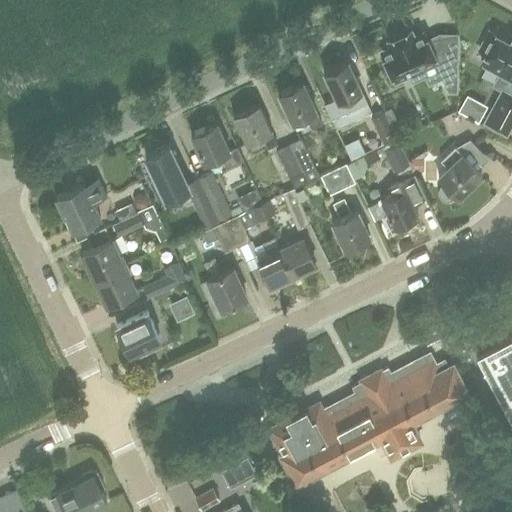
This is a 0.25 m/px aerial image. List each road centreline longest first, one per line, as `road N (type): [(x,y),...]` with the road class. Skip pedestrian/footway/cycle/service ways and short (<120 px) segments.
road 1 (residential): [(103,411),(461,242),(492,219)]
road 2 (residential): [(0,188),(391,0)]
road 3 (unclassified): [(103,411),(0,192)]
